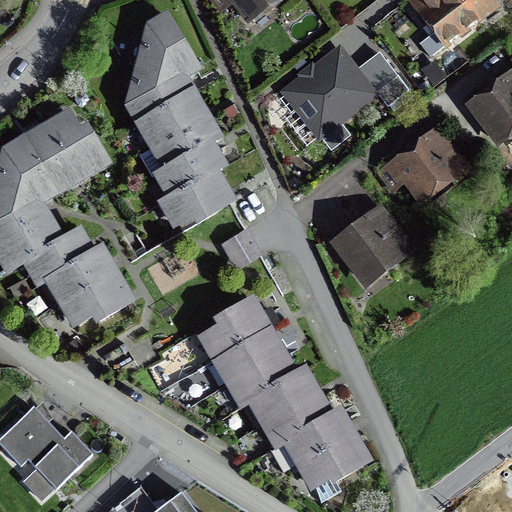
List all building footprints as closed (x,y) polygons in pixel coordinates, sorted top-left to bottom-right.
[(233,0),(234,0),(231,2),(247,22),(275,0),(233,0)] [(441,0),(436,4),(433,0),(407,0),(406,1),(443,49),(495,9),(488,0),(441,0)] [(150,31),(130,109),(153,149),(138,158),(151,180),(158,177),(171,200),(162,205),(176,228),(195,217),(199,224),(229,206),(224,198),(212,176),(220,171),(210,154),(207,148),(215,143),(206,126),(199,114),(183,88),(179,80),(190,74),(196,70),(167,21),(150,31)] [(373,98),(338,53),(284,96),(318,140),(373,98)] [(387,109),(407,94),(396,80),(377,95),(387,109)] [(511,81),(505,87),(504,86),(488,98),(487,96),(471,107),(484,123),(481,125),(497,145),(511,133),(511,81)] [(40,286),(48,281),(76,328),(94,317),(98,324),(129,306),(125,301),(108,270),(97,253),(89,258),(84,250),(75,235),(58,245),(47,226),(41,216),(35,205),(50,196),(71,183),(101,166),(105,163),(87,133),(81,137),(70,119),(6,156),(0,178),(0,257),(9,273),(26,264),(40,286)] [(440,137),(428,146),(427,145),(411,157),(410,154),(394,166),(406,182),(404,183),(420,204),(453,179),(452,178),(465,168),(440,137)] [(406,247),(382,216),(370,225),(369,224),(353,236),(352,233),(336,245),(348,261),(346,262),(362,283),(378,270),(381,274),(398,262),(394,256),(406,247)] [(237,271),(258,258),(246,236),(224,249),(237,271)] [(243,408),(251,403),(278,449),(287,444),(314,490),(332,480),(335,484),(365,466),(339,421),(336,415),(327,420),(317,403),(310,391),(300,375),(292,380),(281,361),(275,351),(251,310),(247,304),(217,321),(221,328),(202,339),(243,408)] [(54,493),(91,458),(70,436),(62,443),(32,410),(0,440),(0,449),(19,469),(26,463),(54,493)] [(192,511),(180,496),(159,511),(155,511),(139,490),(110,511),(192,511)]
